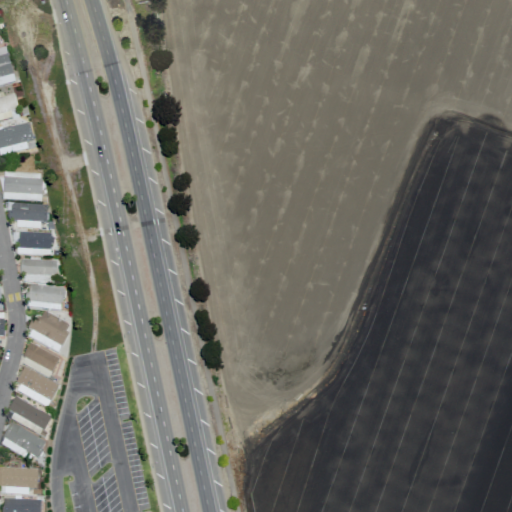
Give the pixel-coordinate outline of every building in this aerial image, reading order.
[(10,110),(16,109),(14,94),(3,96),(2,93),(0,93),(0,119),(11,118),(10,110)] [(0,154),(27,149),(25,141),(32,140),(27,122),(0,128),(0,154)] [(40,201),(41,173),(2,172),(1,200),(40,201)] [(46,222),(46,204),(7,203),(7,220),(16,220),(15,227),(39,228),(39,222),(46,222)] [(15,254),(49,255),(50,233),(16,232),(15,254)] [(55,260),(20,260),(20,282),(55,283),(55,260)] [(26,307),(61,309),(62,287),(27,285),(26,307)] [(26,338),(58,352),(70,324),(38,310),(26,338)] [(19,364),(48,377),(58,357),(28,344),(19,364)] [(46,407),(57,386),(24,368),(12,389),(46,407)] [(5,419),(41,434),(49,414),(14,399),(5,419)] [(0,440),(0,444),(24,457),(27,452),(36,457),(45,442),(10,423),(0,440)] [(0,487),(35,488),(36,468),(0,467),(0,487)] [(38,511),(39,500),(3,499),(2,511),(38,511)]
